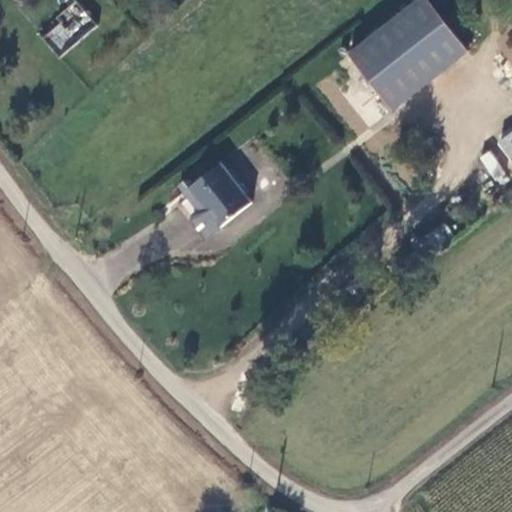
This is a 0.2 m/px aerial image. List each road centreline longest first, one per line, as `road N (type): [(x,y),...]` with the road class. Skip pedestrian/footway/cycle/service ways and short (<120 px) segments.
road 1 (unclassified): [(340,511),(266,471),(234,440),(116,321),(0,175)]
road 2 (unclassified): [(377,511),(511,403)]
